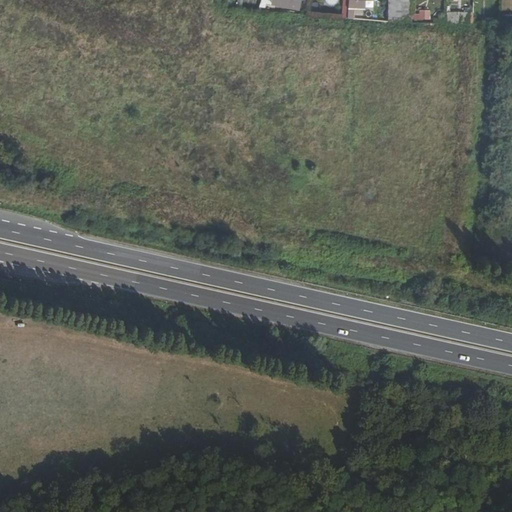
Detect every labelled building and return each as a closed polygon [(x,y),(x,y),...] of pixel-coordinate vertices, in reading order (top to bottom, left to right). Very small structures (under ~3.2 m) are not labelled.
[(281,0),(292,2),(290,8),(298,10),(300,4),(300,0),(281,0)] [(358,0),(349,0),(348,16),(358,17),(358,0)] [(388,0),(388,21),(412,21),(411,0),(388,0)] [(416,19),(429,19),(429,9),(415,10),(416,19)] [(446,24),(472,23),(472,11),(446,11),(446,24)]
